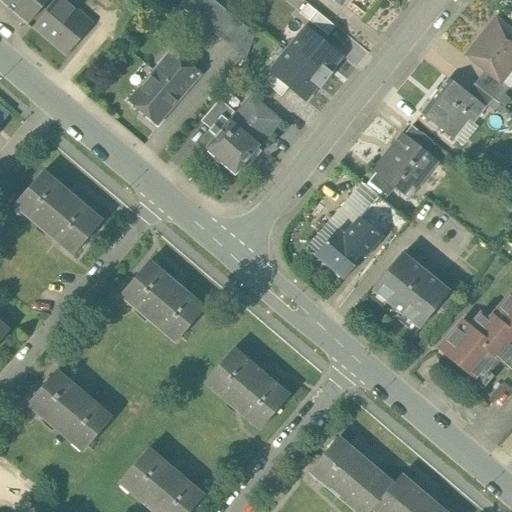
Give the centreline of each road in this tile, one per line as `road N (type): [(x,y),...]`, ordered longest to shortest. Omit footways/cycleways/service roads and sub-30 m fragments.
road 1 (residential): [(232,248),(432,0)]
road 2 (residential): [(161,190),(0,379)]
road 3 (residential): [(358,359),(220,511)]
road 4 (secondary): [(511,490),(358,359)]
road 5 (secondary): [(358,359),(232,248)]
road 6 (secondary): [(161,190),(57,102)]
